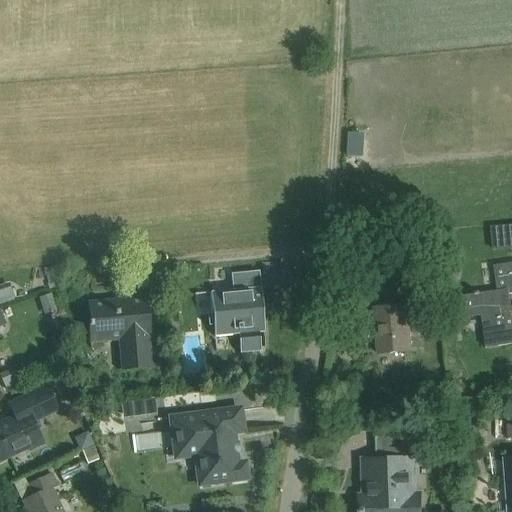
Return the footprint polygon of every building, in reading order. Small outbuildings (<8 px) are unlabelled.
[(404,276),(403,263),(372,265),(374,291),(405,288),(405,286),(411,285),(409,276),(404,276)] [(511,263),(494,266),(497,292),(460,297),(464,319),(481,317),(486,348),(511,344),(511,316),(509,295),(511,294),(511,263)] [(214,337),(238,334),(239,353),(261,351),(259,332),(265,331),(260,286),(210,291),(214,337)] [(147,337),(150,337),(145,294),(128,296),(128,301),(118,302),(118,300),(89,303),(91,322),(88,322),(90,342),(125,338),(127,351),(120,352),(122,369),(150,366),(147,337)] [(410,352),(408,327),(418,326),(416,304),(373,308),(378,355),(410,352)] [(46,386),(8,404),(14,416),(0,422),(0,462),(29,449),(30,451),(44,445),(33,422),(57,411),(46,386)] [(244,463),(237,464),(232,434),(242,432),(239,409),(170,419),(175,458),(195,456),(199,485),(247,479),(244,463)] [(363,510),(363,511),(414,511),(414,486),(409,486),(408,462),(425,462),(424,438),(379,439),(380,461),(367,462),(368,490),(372,490),(372,498),(364,498),(365,510),(363,510)] [(93,447),(82,452),(87,464),(98,460),(93,447)] [(104,469),(95,472),(103,491),(111,487),(104,469)] [(27,511),(62,511),(52,489),(58,486),(52,473),(28,484),(34,496),(23,501),(27,511)]
